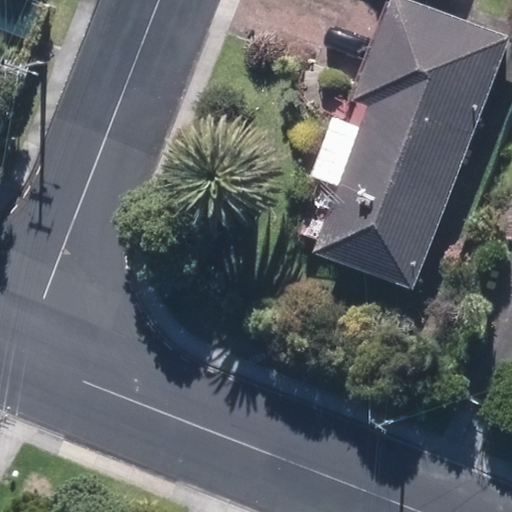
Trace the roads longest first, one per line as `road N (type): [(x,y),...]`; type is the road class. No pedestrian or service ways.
road 1 (residential): [(418,511),(17,357)]
road 2 (residential): [(17,357),(157,0)]
